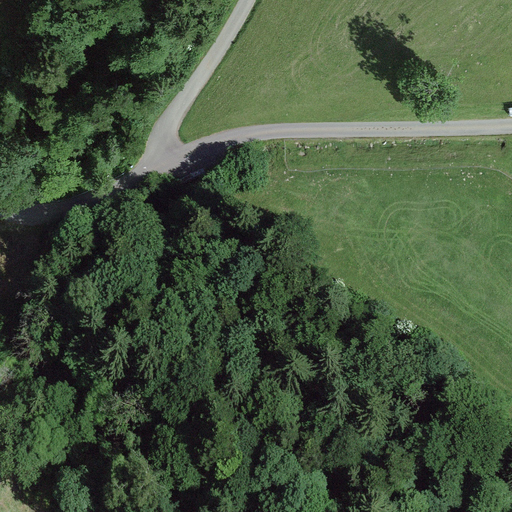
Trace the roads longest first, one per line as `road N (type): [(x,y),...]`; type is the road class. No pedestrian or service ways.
road 1 (unclassified): [(159,163),(264,132),(511,126)]
road 2 (unclassified): [(159,163),(174,117),(250,0)]
road 3 (unclassified): [(0,206),(58,211),(88,204),(159,163)]
